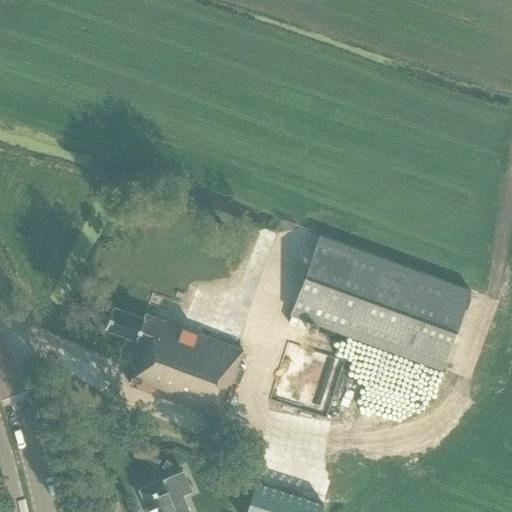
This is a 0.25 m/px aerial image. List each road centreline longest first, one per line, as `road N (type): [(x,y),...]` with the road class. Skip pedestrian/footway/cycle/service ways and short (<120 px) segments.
road 1 (primary): [(47,511),(0,364)]
road 2 (unknown): [(0,352),(22,336),(50,343),(81,353),(124,391)]
